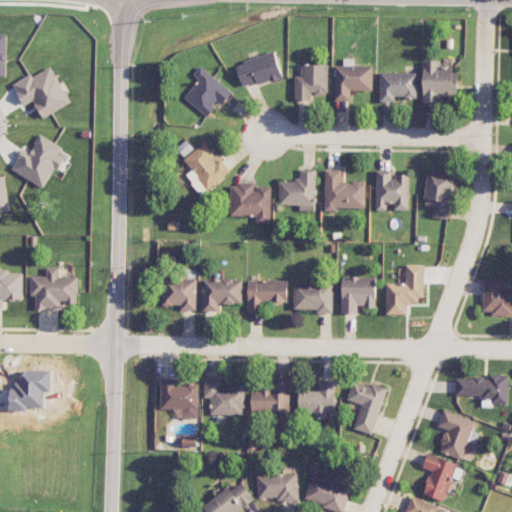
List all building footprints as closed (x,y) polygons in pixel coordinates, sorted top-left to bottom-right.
[(243,88),(282,78),(276,52),(236,63),(243,88)] [(424,102),(440,103),(440,96),(458,96),(459,69),(440,68),(440,60),(424,60),(424,102)] [(329,65),(302,64),(302,76),(296,76),(295,100),(311,101),(312,93),(328,93),(329,65)] [(72,102),(51,65),(14,85),(25,105),(34,100),(43,118),(72,102)] [(184,97),(207,116),(219,102),(222,104),(233,92),(201,65),(193,74),(199,79),(184,97)] [(335,100),(351,101),(352,90),(373,91),(374,66),(335,65),(335,100)] [(380,102),(396,102),(396,97),(418,97),(418,73),(381,72),(380,102)] [(12,169),(46,189),(68,151),(40,135),(30,152),(24,149),(12,169)] [(202,195),(231,171),(219,157),(218,158),(205,142),(184,159),(192,170),(186,175),(202,195)] [(280,180),(279,204),(300,205),(300,211),(315,211),(316,169),(301,169),(300,181),(280,180)] [(366,182),(342,182),(342,170),(325,169),(325,208),(366,209),(366,182)] [(376,210),(387,210),(387,203),(395,203),(395,210),(409,210),(410,174),(394,174),(394,170),(377,170),(376,210)] [(424,205),(435,207),(433,217),(449,219),(455,175),(429,171),(424,205)] [(0,216),(1,217),(0,212),(11,211),(6,177),(0,177),(0,216)] [(230,216),(255,216),(255,223),(271,223),(272,187),(256,186),(256,183),(231,183),(230,216)] [(387,314),(408,314),(408,301),(425,301),(425,264),(407,264),(406,283),(387,283),(387,314)] [(36,308),(61,308),(61,303),(78,303),(78,276),(60,276),(59,267),(46,267),(46,276),(31,276),(31,296),(36,296),(36,308)] [(24,271),(0,271),(0,307),(4,308),(4,300),(23,300),(24,271)] [(376,307),(377,277),(343,276),(342,313),(358,313),(358,307),(376,307)] [(163,305),(181,306),(180,310),(196,310),(197,279),(163,278),(163,305)] [(504,278),(485,278),(483,313),(511,314),(511,288),(504,289),(504,278)] [(243,279),(203,279),(202,311),(218,311),(219,303),(243,304),(243,279)] [(288,281),(249,280),(248,311),(263,311),(263,303),(288,303),(288,281)] [(333,311),(334,285),(295,284),(294,311),(333,311)] [(509,405),(510,375),(489,374),(489,378),(456,377),(456,395),(483,396),(482,405),(509,405)] [(198,418),(199,384),(175,384),(175,379),(161,379),(160,409),(175,409),(175,418),(198,418)] [(246,385),(222,384),(222,380),(205,379),(204,398),(211,398),(210,414),(245,415),(246,385)] [(388,387),(372,383),(371,386),(354,380),(348,400),(362,404),(354,429),(374,434),(388,387)] [(300,412),(314,412),(314,418),(336,419),(337,381),(320,381),(320,391),(300,391),(300,412)] [(290,412),(291,388),(252,387),(251,411),(290,412)] [(439,426),(447,429),(440,451),(463,459),(476,421),(444,410),(439,426)] [(424,493),(444,501),(458,464),(428,453),(423,468),(432,471),(424,493)] [(298,499),(298,474),(258,475),(259,500),(298,499)] [(342,511),(344,511),(352,486),(312,475),(304,500),(342,511)] [(203,506),(207,511),(239,511),(255,499),(242,482),(232,490),(229,486),(203,506)] [(444,511),(446,507),(411,497),(406,511),(444,511)]
